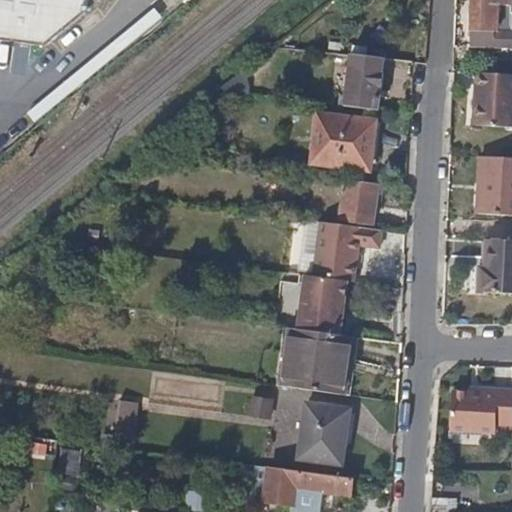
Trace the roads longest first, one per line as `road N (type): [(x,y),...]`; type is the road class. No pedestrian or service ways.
road 1 (residential): [(424,346),(445,0)]
road 2 (residential): [(414,511),(424,346)]
